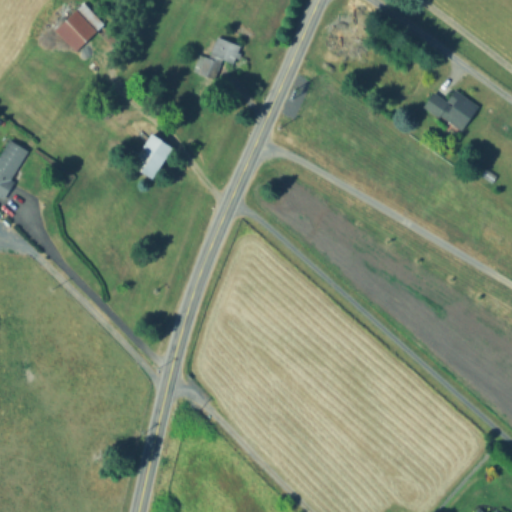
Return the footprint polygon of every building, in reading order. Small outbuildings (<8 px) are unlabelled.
[(83,0),(75,0),(50,30),(77,54),(107,19),(83,0)] [(215,34),(207,53),(196,49),(189,68),(225,82),(239,43),(215,34)] [(456,85),(479,102),(461,126),(425,100),(435,86),(448,95),(456,85)] [(146,130),(169,144),(149,176),(127,162),(146,130)] [(4,136),(0,142),(0,196),(4,199),(31,152),(4,136)] [(478,511),(485,501),(503,511),(478,511)]
